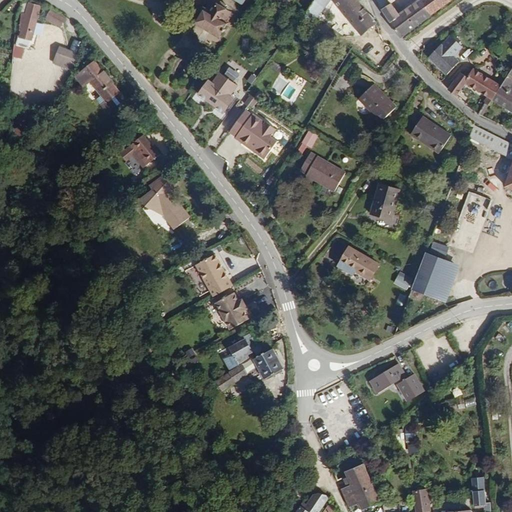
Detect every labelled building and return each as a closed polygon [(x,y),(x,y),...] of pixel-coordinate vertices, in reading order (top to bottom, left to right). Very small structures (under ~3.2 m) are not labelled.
[(33,40),(42,5),(25,0),(22,0),(22,2),(30,3),(27,12),(22,13),(22,16),(20,30),(22,32),(21,37),(33,40)] [(226,20),(231,10),(226,7),(228,3),(222,0),(220,4),(214,1),(208,11),(205,9),(198,23),(222,36),(229,22),(226,20)] [(317,0),(305,16),(315,23),(320,16),(321,17),(333,0),(335,0),(364,35),(378,23),(379,22),(361,0),(317,0)] [(404,37),(454,0),(420,0),(401,14),(394,3),(384,9),(404,37)] [(27,12),(30,3),(22,2),(19,16),(22,16),(22,13),(27,12)] [(65,17),(57,12),(44,7),(43,11),(50,15),(49,19),(62,26),(65,17)] [(462,62),(456,56),(466,46),(454,35),(445,45),(444,44),(431,56),(450,74),(462,62)] [(77,61),(79,53),(70,49),(69,53),(59,49),(55,59),(66,63),(68,58),(77,61)] [(75,67),(77,61),(68,58),(66,63),(75,67)] [(121,92),(96,62),(76,76),(85,86),(92,82),(102,94),(95,99),(106,110),(112,112),(126,100),(120,93),(121,92)] [(495,100),(504,86),(476,68),(470,77),(463,72),(451,90),(460,96),(468,83),(490,96),(495,100)] [(239,76),(230,70),(227,74),(236,81),(239,76)] [(227,74),(223,71),(215,82),(213,80),(210,84),(208,83),(201,93),(209,99),(212,99),(218,102),(218,106),(227,112),(234,101),(232,100),(235,96),(233,94),(240,83),(236,81),(227,74)] [(511,72),(504,86),(495,100),(511,110),(511,72)] [(399,107),(377,84),(361,99),(384,122),(399,107)] [(244,103),(252,109),(263,94),(259,91),(255,97),(251,94),(244,103)] [(491,105),(495,100),(490,96),(486,102),(491,105)] [(278,131),(267,124),(267,125),(255,115),(253,116),(247,112),(231,134),(237,139),(237,140),(246,147),(250,147),(255,151),(256,154),(266,161),(279,144),(272,138),(278,131)] [(454,136),(425,117),(413,134),(443,154),(454,136)] [(311,148),(319,135),(309,130),(302,143),(311,148)] [(511,147),(478,130),(472,143),(511,163),(511,147)] [(160,154),(144,135),(128,148),(140,162),(147,155),(152,161),(160,154)] [(173,158),(182,151),(178,146),(170,153),(173,158)] [(338,192),(349,173),(313,152),(303,169),(310,174),(309,175),(338,192)] [(152,161),(147,155),(140,162),(144,167),(152,161)] [(186,161),(180,155),(170,163),(176,169),(186,161)] [(193,216),(174,194),(173,194),(169,193),(172,186),(176,188),(180,179),(167,173),(158,179),(161,183),(155,187),(141,196),(146,204),(149,202),(157,207),(161,212),(176,230),(193,216)] [(394,220),(403,189),(382,183),(373,214),(394,220)] [(475,251),(491,199),(469,192),(453,244),(475,251)] [(161,212),(157,207),(149,202),(146,204),(144,205),(154,218),(161,212)] [(374,280),(383,264),(352,247),(340,265),(356,274),(358,271),(374,280)] [(448,301),(461,264),(426,252),(413,289),(448,301)] [(234,285),(218,257),(199,267),(215,296),(234,285)] [(394,283),(407,289),(413,278),(400,272),(394,283)] [(245,310),(249,308),(244,299),(240,301),(235,292),(217,302),(232,329),(250,319),(245,310)] [(263,350),(255,334),(246,339),(239,343),(231,347),(238,360),(241,364),(253,357),(263,350)] [(286,368),(275,348),(255,359),(253,357),(241,364),(217,381),(224,392),(259,368),(265,380),(286,368)] [(409,379),(400,364),(372,381),(378,393),(397,381),(409,401),(419,395),(416,392),(424,387),(417,374),(409,379)] [(375,501),(358,463),(340,472),(345,482),(338,485),(346,503),(353,499),(358,509),(375,501)] [(485,480),(475,480),(477,505),(487,504),(485,480)] [(428,489),(415,491),(417,511),(423,511),(431,511),(428,489)] [(317,491),(309,493),(300,504),(297,501),(289,511),(314,511),(324,498),(322,493),(317,491)]
